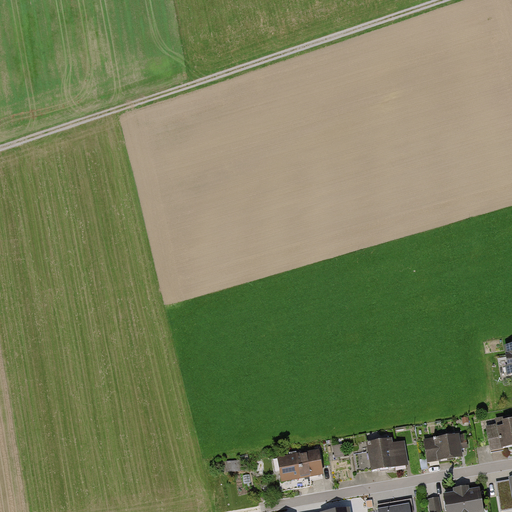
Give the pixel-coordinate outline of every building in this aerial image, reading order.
[(511,422),(488,427),(493,453),(511,449),(511,422)] [(469,432),(426,440),(431,466),(467,458),(464,445),(471,443),(469,432)] [(371,451),(354,454),(357,477),(412,468),(407,438),(370,444),(371,451)] [(326,453),(280,459),(284,484),(330,477),(326,453)] [(511,511),(511,478),(499,481),(504,511),(511,511)] [(489,511),(485,490),(446,498),(448,511),(489,511)]
